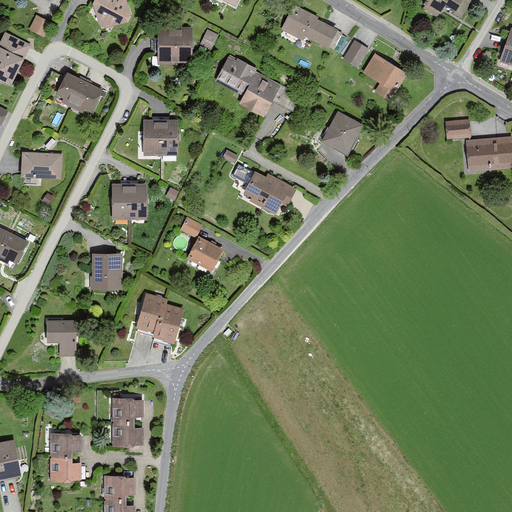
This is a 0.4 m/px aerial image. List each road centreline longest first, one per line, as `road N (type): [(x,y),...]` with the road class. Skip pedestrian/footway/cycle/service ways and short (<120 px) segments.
road 1 (residential): [(0,148),(54,47),(66,46),(129,85),(0,349)]
road 2 (residential): [(179,376),(330,202),(456,76)]
road 3 (residential): [(179,376),(144,370),(0,383)]
road 4 (residential): [(456,76),(332,0)]
road 5 (residential): [(159,511),(179,376)]
